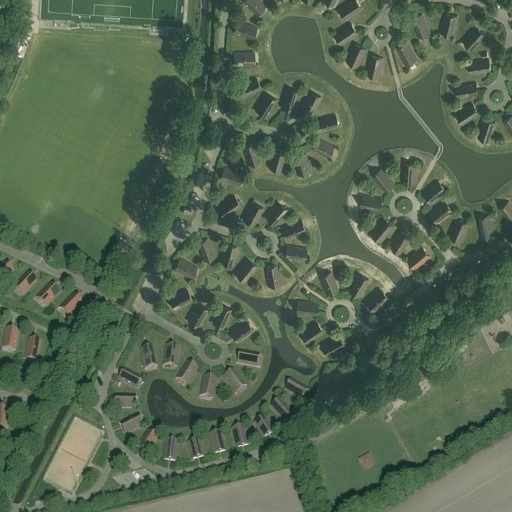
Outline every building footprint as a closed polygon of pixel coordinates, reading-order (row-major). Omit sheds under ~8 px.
[(255,14),(264,5),(258,0),(244,0),(243,2),(255,14)] [(348,19),(362,9),(355,0),(353,0),(341,9),(348,19)] [(422,15),(411,21),(418,36),(429,31),(422,15)] [(458,17),(445,15),(441,31),(454,34),(458,17)] [(250,39),(255,27),(239,21),(234,33),(250,39)] [(344,44),(358,34),(351,24),(336,34),(344,44)] [(485,36),(476,28),(465,41),(474,49),(485,36)] [(29,37),(20,32),(12,51),(21,55),(29,37)] [(405,64),(416,58),(408,43),(397,49),(405,64)] [(359,65),(366,50),(355,45),(348,60),(359,65)] [(235,66),(252,65),(252,52),(235,53),(235,66)] [(379,76),(383,59),(371,56),(367,73),(379,76)] [(473,74),(490,71),(488,59),(471,62),(473,74)] [(243,97),(259,90),(254,79),(238,86),(243,97)] [(460,98),(477,95),(475,83),(459,85),(460,98)] [(293,111),(298,95),(286,91),(281,107),(293,111)] [(312,115),(320,100),(309,94),(301,109),(312,115)] [(266,117),(276,102),(265,96),(256,110),(266,117)] [(465,124),(479,114),(472,104),(458,113),(465,124)] [(319,132),(336,128),(332,115),(316,120),(319,132)] [(511,135),(511,116),(503,122),(511,135)] [(491,140),(496,123),(484,120),(479,136),(491,140)] [(327,158),(333,147),(318,139),(312,150),(327,158)] [(248,164),(260,160),(255,144),(243,148),(248,164)] [(281,169),(286,152),(273,149),(269,166),(281,169)] [(298,173),(310,170),(306,154),(294,157),(298,173)] [(415,184),(416,166),(403,165),(402,183),(415,184)] [(237,185),(241,173),(224,168),(220,180),(237,185)] [(385,192),(394,183),(383,170),(374,179),(385,192)] [(432,204),(445,192),(437,183),(424,194),(432,204)] [(380,211),(382,199),(365,196),(363,208),(380,211)] [(225,217),(239,208),(232,197),(218,207),(225,217)] [(438,224),(451,213),(444,203),(430,214),(438,224)] [(276,226),(287,212),(277,204),(266,218),(276,226)] [(511,225),(511,224),(511,205),(511,204),(501,212),(511,225)] [(254,226),(262,211),(251,205),(243,220),(254,226)] [(481,238),(493,235),(489,218),(477,221),(481,238)] [(382,241),(394,227),(384,219),(373,232),(382,241)] [(287,239),(303,233),(299,221),(283,228),(287,239)] [(461,242),(468,226),(456,221),(450,237),(461,242)] [(402,252),(411,238),(401,231),(392,246),(402,252)] [(203,259),(214,255),(208,239),(197,243),(203,259)] [(233,264),(238,248),(225,244),(221,261),(233,264)] [(303,261),(305,248),(288,246),(286,258),(303,261)] [(417,268),(430,257),(422,247),(409,258),(417,268)] [(189,278),(195,267),(180,259),(174,270),(189,278)] [(246,280),(257,267),(248,259),(237,272),(246,280)] [(4,262),(0,265),(0,283),(7,277),(13,270),(4,262)] [(268,285),(280,282),(277,265),(265,268),(268,285)] [(23,295),(36,281),(27,272),(14,286),(23,295)] [(327,295),(339,290),(332,274),(320,279),(327,295)] [(359,297),(368,282),(357,276),(348,291),(359,297)] [(46,305),(59,292),(50,283),(37,297),(46,305)] [(176,310),(191,301),(184,290),(169,299),(176,310)] [(374,312),(387,300),(379,291),(366,303),(374,312)] [(69,316),(82,302),(73,294),(60,307),(69,316)] [(316,316),(318,303),(301,301),(299,313),(316,316)] [(199,327),(208,312),(197,306),(188,321),(199,327)] [(224,328),(231,313),(220,307),(213,323),(224,328)] [(238,342),(252,332),(244,322),(231,333),(238,342)] [(309,343),(323,333),(316,323),(302,332),(309,343)] [(15,349),(18,331),(6,328),(2,347),(15,349)] [(329,355),(344,347),(338,336),(323,344),(329,355)] [(28,339),(25,358),(37,360),(41,341),(28,339)] [(176,364),(178,347),(166,345),(164,362),(176,364)] [(144,366),(157,363),(153,347),(141,349),(144,366)] [(254,366),(257,354),(240,350),(238,363),(254,366)] [(433,368),(425,353),(410,361),(418,376),(433,368)] [(189,383),(198,368),(187,362),(178,376),(189,383)] [(134,387),(140,376),(124,368),(118,379),(134,387)] [(234,391),(244,383),(234,369),(224,377),(234,391)] [(213,396),(216,379),(204,376),(201,393),(213,396)] [(301,399),(308,388),(293,380),(286,391),(301,399)] [(132,408),(133,395),(115,395),(115,407),(132,408)] [(412,396),(402,402),(405,406),(414,401),(412,396)] [(283,421),(293,413),(281,400),(272,409),(283,421)] [(0,426),(7,427),(8,408),(0,407),(0,426)] [(125,434),(141,426),(135,415),(120,423),(125,434)] [(263,438),(274,431),(265,417),(254,423),(263,438)] [(236,448),(248,445),(244,428),(232,431),(236,448)] [(147,453),(157,439),(146,432),(137,446),(147,453)] [(213,454),(226,451),(221,434),(209,437),(213,454)] [(192,459),(204,456),(199,440),(187,443),(192,459)] [(176,461),(177,444),(165,443),(163,460),(176,461)] [(370,455),(359,461),(365,471),(375,465),(370,455)]
